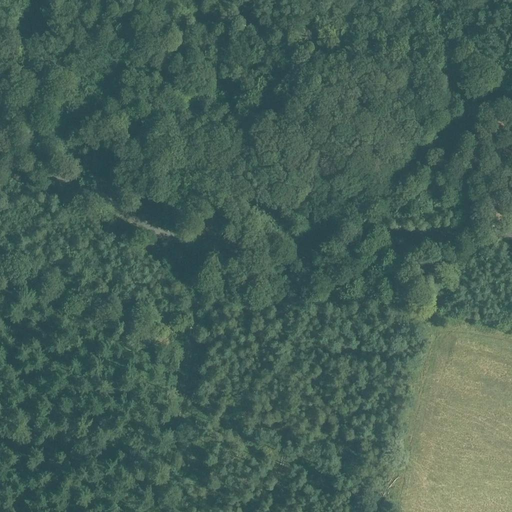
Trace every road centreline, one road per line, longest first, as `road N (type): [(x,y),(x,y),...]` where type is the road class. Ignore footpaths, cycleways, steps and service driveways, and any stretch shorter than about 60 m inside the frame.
road 1 (tertiary): [(511,233),(191,243),(71,180),(0,160)]
road 2 (track): [(157,511),(207,245)]
road 3 (track): [(71,180),(111,45),(202,0)]
